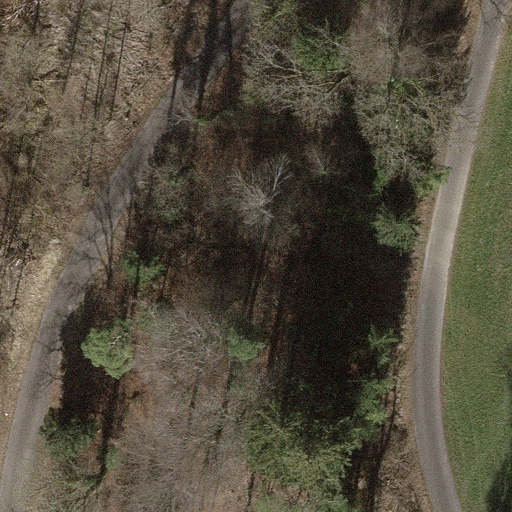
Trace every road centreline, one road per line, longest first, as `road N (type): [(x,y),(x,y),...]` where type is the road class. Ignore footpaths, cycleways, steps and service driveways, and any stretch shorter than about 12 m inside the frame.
road 1 (track): [(11,511),(50,333),(106,214),(261,0)]
road 2 (track): [(505,0),(437,286),(432,412),(453,511)]
